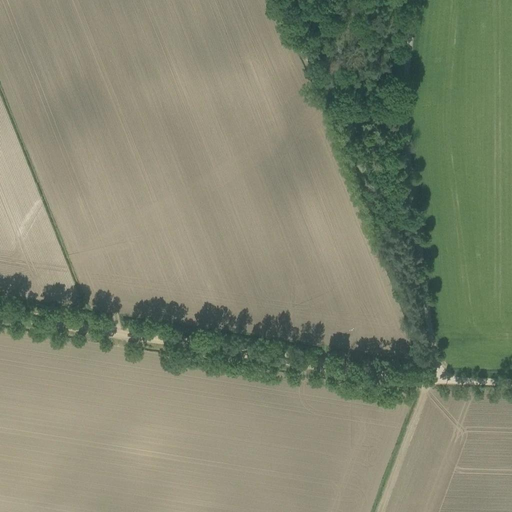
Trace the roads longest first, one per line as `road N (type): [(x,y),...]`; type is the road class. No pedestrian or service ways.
road 1 (unclassified): [(511,382),(436,380),(405,137),(412,0)]
road 2 (track): [(436,380),(0,313)]
